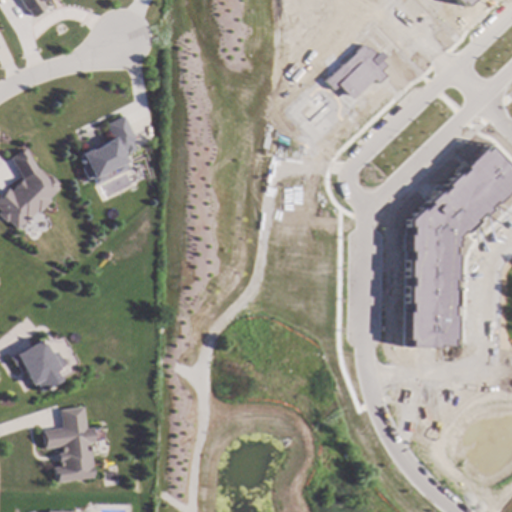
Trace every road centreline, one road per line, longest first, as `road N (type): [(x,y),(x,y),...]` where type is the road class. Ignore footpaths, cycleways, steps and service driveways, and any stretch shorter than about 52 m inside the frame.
road 1 (residential): [(454,511),(393,450),(371,403),(362,347),(363,211)]
road 2 (residential): [(511,11),(348,169),(347,192),(363,211)]
road 3 (residential): [(363,211),(511,67)]
road 4 (residential): [(0,91),(127,43)]
